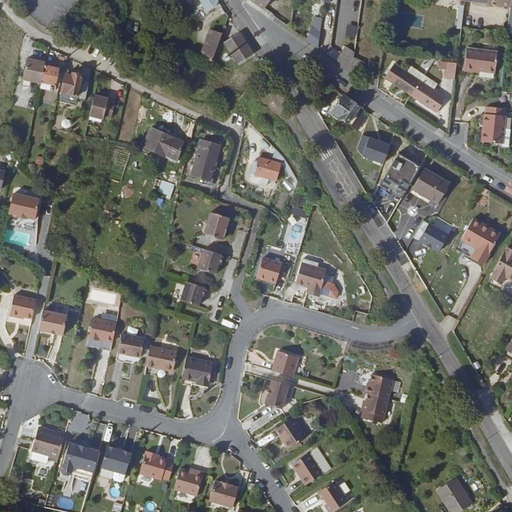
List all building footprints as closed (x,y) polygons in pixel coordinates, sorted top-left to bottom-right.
[(190,0),(202,0),(206,6),(209,11),(219,5),(221,1),(220,0),(190,0)] [(192,0),(198,10),(206,6),(202,0),(192,0)] [(311,37),(322,44),(325,19),(320,19),(311,37)] [(213,32),(202,58),(213,61),(224,35),(213,32)] [(240,32),(236,35),(249,56),(254,52),(240,32)] [(239,63),(249,56),(236,35),(225,43),(239,63)] [(476,65),(482,66),(482,68),(497,70),(500,49),(470,45),(467,66),(476,67),(476,65)] [(358,69),(359,56),(359,51),(352,46),(342,59),(358,69)] [(396,54),(389,53),(388,61),(395,62),(396,54)] [(365,74),(370,60),(359,56),(358,69),(365,74)] [(27,78),(45,82),(48,65),(49,61),(31,58),(27,78)] [(449,74),(459,75),(460,60),(450,59),(449,66),(449,74)] [(399,63),(390,76),(398,82),(407,69),(399,63)] [(62,68),(48,65),(45,82),(58,85),(62,68)] [(415,66),(411,72),(424,80),(428,74),(415,66)] [(416,94),(424,80),(411,72),(407,69),(398,82),(416,94)] [(79,103),(80,98),(84,80),(86,76),(76,74),(76,75),(70,74),(64,99),(79,103)] [(428,74),(424,80),(437,89),(441,82),(428,74)] [(84,80),(80,98),(88,99),(92,81),(84,80)] [(424,80),(416,94),(440,110),(446,103),(444,102),(448,96),(437,89),(424,80)] [(111,97),(97,94),(92,115),(106,118),(107,115),(114,116),(118,102),(110,100),(111,97)] [(350,123),(362,105),(345,94),(335,111),(350,123)] [(246,100),(237,99),(235,106),(244,108),(246,100)] [(484,137),(498,140),(501,103),(490,102),(489,110),(488,110),(484,137)] [(509,104),(501,103),(498,140),(505,141),(506,126),(509,104)] [(186,140),(154,126),(146,145),(180,161),(186,140)] [(393,145),(365,134),(360,148),(365,156),(386,164),(393,145)] [(222,144),(203,139),(195,173),(214,178),(222,144)] [(423,165),(401,153),(385,182),(406,194),(423,165)] [(258,175),(280,182),(285,164),(263,157),(258,175)] [(296,182),(300,180),(292,166),(289,168),(296,182)] [(453,184),(428,169),(416,188),(441,204),(453,184)] [(156,179),(153,189),(171,195),(175,185),(156,179)] [(42,201),(15,194),(11,214),(18,216),(18,217),(28,220),(29,218),(37,220),(42,201)] [(291,204),(288,211),(298,215),(301,207),(291,204)] [(207,234),(226,241),(227,237),(228,237),(230,230),(229,229),(232,219),(222,216),(222,214),(216,212),(216,213),(214,213),(211,223),(208,224),(206,231),(207,234)] [(453,233),(427,218),(417,235),(424,239),(424,238),(444,250),(453,233)] [(33,232),(35,222),(9,219),(8,229),(33,232)] [(503,234),(476,219),(466,238),(481,248),(473,261),(484,268),(503,234)] [(511,247),(509,252),(508,251),(497,270),(499,271),(495,278),(505,284),(509,277),(511,278),(511,247)] [(222,264),(224,258),(224,256),(207,250),(201,270),(218,275),(222,264)] [(261,279),(280,284),(285,265),(266,259),(261,279)] [(299,285),(312,289),(312,291),(324,295),(331,271),(321,268),(320,270),(305,266),(299,285)] [(205,297),(207,290),(207,288),(188,282),(182,301),(201,307),(205,297)] [(8,321),(32,327),(38,301),(16,296),(12,316),(9,315),(8,321)] [(41,330),(54,333),(60,313),(46,310),(41,330)] [(71,316),(60,313),(54,333),(66,335),(71,316)] [(449,335),(457,322),(447,315),(438,328),(449,335)] [(92,346),(115,351),(120,323),(97,319),(92,346)] [(135,356),(144,358),(148,339),(125,334),(121,353),(130,355),(130,353),(136,354),(135,356)] [(180,353),(154,347),(150,367),(162,369),(162,368),(167,369),(167,370),(177,372),(180,353)] [(281,350),(275,370),(296,376),(302,356),(281,350)] [(202,380),(202,381),(213,383),(218,363),(191,357),(186,378),(197,380),(198,379),(202,380)] [(373,388),(370,388),(368,395),(370,395),(391,402),(397,382),(376,376),(374,385),(373,388)] [(288,402),(293,385),(276,379),(269,404),(287,409),(288,402)] [(368,402),(368,405),(365,404),(363,412),(365,413),(363,419),(382,426),(391,402),(370,395),(368,402)] [(67,431),(83,436),(89,418),(73,413),(67,431)] [(310,437),(297,417),(279,428),(292,448),(310,437)] [(103,439),(106,426),(96,423),(93,437),(103,439)] [(50,459),(59,462),(67,433),(58,431),(58,433),(40,428),(34,450),(51,455),(50,459)] [(74,466),(96,473),(101,453),(102,452),(91,449),(90,445),(84,442),(81,445),(72,442),(62,469),(64,474),(68,474),(72,473),(72,471),(74,466)] [(133,453),(108,446),(103,468),(115,472),(114,478),(115,481),(122,483),(125,481),(133,453)] [(312,453),(325,474),(334,468),(320,447),(312,453)] [(163,479),(170,482),(175,463),(168,461),(168,460),(160,457),(156,456),(157,454),(147,451),(141,473),(162,481),(163,479)] [(325,474),(312,453),(292,466),(301,480),(304,478),(309,485),(325,474)] [(72,471),(94,478),(96,473),(74,466),(72,471)] [(196,474),(190,472),(181,469),(175,490),(198,497),(205,473),(197,471),(196,474)] [(463,511),(476,505),(460,479),(442,490),(454,511),(463,511)] [(330,503),(328,505),(332,511),(336,511),(352,502),(338,482),(322,492),(327,499),(330,503)] [(209,508),(222,511),(223,511),(225,507),(235,509),(240,490),(233,488),(234,486),(223,483),(223,485),(215,483),(209,508)]
